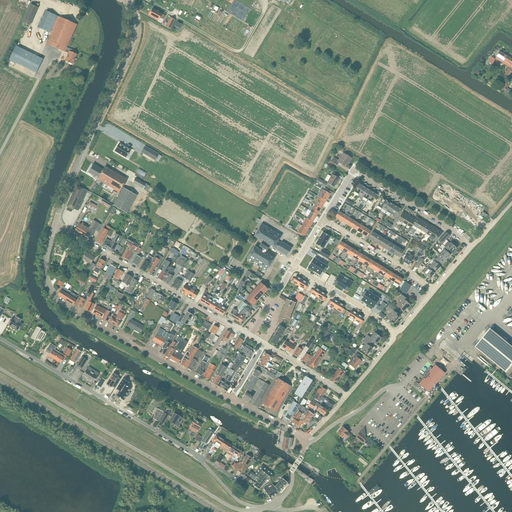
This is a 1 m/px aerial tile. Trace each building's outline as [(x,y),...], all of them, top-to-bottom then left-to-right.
[(22,22),(30,26),(38,7),(30,4),(22,22)] [(149,15),(158,20),(160,17),(163,19),(165,16),(161,14),(162,14),(152,9),(149,15)] [(50,33),(46,44),(65,52),(68,53),(65,61),(73,65),(77,55),(70,52),(71,50),(67,48),(77,25),(46,11),(39,28),(50,33)] [(167,24),(165,27),(166,27),(170,29),(175,20),(170,18),(167,24)] [(36,73),(43,59),(16,46),(9,60),(36,73)] [(496,59),(498,60),(505,64),(509,57),(502,53),(500,51),(496,59)] [(130,150),(119,144),(114,151),(125,158),(130,150)] [(145,146),(141,152),(155,160),(158,154),(145,146)] [(333,157),(330,161),(336,165),(338,162),(344,166),(346,163),(347,164),(351,158),(342,153),(338,160),(333,157)] [(127,179),(124,177),(105,166),(103,170),(93,164),(88,173),(98,179),(97,180),(119,193),(127,179)] [(146,173),(138,169),(136,173),(144,177),(146,173)] [(331,175),(327,182),(334,187),(339,179),(336,178),(338,175),(332,172),(331,174),(331,175)] [(133,183),(143,189),(147,191),(150,186),(136,178),(133,183)] [(359,184),(354,192),(358,194),(357,197),(362,188),(363,187),(364,187),(366,184),(364,183),(362,186),(359,184)] [(362,188),(357,197),(361,200),(368,189),(369,190),(371,186),(368,186),(366,184),(364,187),(363,187),(362,188)] [(77,186),(67,207),(68,208),(66,210),(71,212),(72,210),(74,210),(74,209),(78,211),(82,203),(87,191),(83,189),(77,186)] [(137,196),(136,195),(123,188),(113,205),(127,213),(137,196)] [(368,189),(361,200),(363,198),(368,200),(372,194),(373,192),(373,193),(375,189),(373,189),(371,191),(369,190),(368,189)] [(322,193),(319,197),(326,200),(330,194),(323,190),(322,193)] [(372,194),(368,200),(372,203),(374,199),(376,196),(377,197),(380,192),(377,191),(376,194),(373,193),(373,192),(372,194)] [(319,197),(315,204),(321,208),(326,200),(319,197)] [(382,198),(377,206),(382,209),(387,201),(390,198),(387,197),(385,200),(382,198)] [(105,211),(107,212),(111,206),(101,200),(100,202),(108,207),(105,211)] [(387,201),(382,209),(386,212),(391,204),(392,204),(394,200),(391,200),(390,203),(387,201)] [(88,205),(87,207),(94,211),(96,206),(91,203),(89,202),(88,205)] [(391,204),(386,212),(390,214),(395,206),(396,207),(398,203),(396,203),(394,206),(392,204),(391,204)] [(315,204),(310,211),(317,215),(321,208),(315,204)] [(395,206),(390,214),(395,217),(399,210),(400,211),(403,206),(400,206),(399,208),(396,207),(395,206)] [(310,211),(306,218),(313,221),(317,215),(310,211)] [(338,211),(335,217),(340,220),(344,215),(338,211)] [(403,212),(398,220),(402,223),(407,214),(403,212)] [(344,215),(340,220),(345,224),(350,218),(346,216),(347,214),(345,213),(344,215)] [(407,214),(402,223),(406,226),(412,217),(407,214)] [(350,218),(345,224),(351,227),(354,221),(352,219),(353,218),(350,216),(350,218)] [(412,217),(406,226),(409,227),(408,229),(410,230),(413,226),(412,226),(416,220),(412,217)] [(416,220),(412,226),(413,226),(417,228),(422,220),(417,217),(416,220)] [(306,218),(302,225),(308,229),(313,221),(306,218)] [(79,223),(75,230),(90,239),(95,230),(98,232),(102,225),(93,220),(90,227),(82,222),(81,224),(79,223)] [(422,220),(417,228),(421,231),(426,222),(422,220)] [(354,221),(351,227),(356,230),(360,224),(354,221)] [(426,222),(421,231),(425,234),(431,225),(426,222)] [(286,256),(292,248),(281,242),(281,243),(278,241),(281,236),(262,224),(254,237),(273,249),(273,248),(276,250),(286,256)] [(360,224),(356,230),(361,234),(365,227),(360,224)] [(106,225),(104,229),(103,228),(96,241),(101,244),(110,227),(106,225)] [(302,225),(297,233),(304,236),(308,229),(302,225)] [(431,225),(425,234),(430,236),(435,228),(431,225)] [(365,227),(361,234),(367,237),(371,231),(365,227)] [(435,228),(430,236),(434,239),(439,230),(435,228)] [(322,232),(315,244),(323,249),(330,237),(322,232)] [(372,232),(368,239),(373,242),(377,235),(372,232)] [(446,232),(438,241),(442,244),(450,236),(446,232)] [(106,238),(102,246),(112,252),(117,243),(121,236),(115,233),(111,240),(112,240),(111,241),(106,238)] [(377,235),(373,242),(378,245),(382,238),(377,235)] [(382,238),(378,245),(384,248),(388,241),(382,238)] [(130,247),(124,258),(129,261),(138,245),(128,239),(127,241),(124,239),(120,245),(125,247),(126,245),(130,247)] [(388,241),(384,248),(389,252),(393,244),(388,241)] [(341,242),(336,249),(338,251),(339,249),(342,251),(346,245),(341,242)] [(450,251),(452,253),(456,248),(450,243),(446,247),(445,246),(445,247),(446,247),(446,248),(450,251)] [(393,244),(389,252),(394,255),(398,248),(393,244)] [(138,254),(141,249),(143,247),(139,245),(138,247),(137,247),(135,252),(138,254)] [(346,245),(342,251),(347,254),(350,248),(346,245)] [(425,249),(418,245),(415,248),(419,251),(418,252),(421,255),(425,249)] [(254,246),(247,259),(266,271),(274,258),(267,254),(266,255),(260,252),(261,250),(254,246)] [(398,248),(394,255),(399,258),(403,251),(404,249),(402,247),(401,249),(398,248)] [(443,250),(439,254),(446,260),(450,255),(448,253),(450,251),(446,248),(446,247),(445,247),(443,249),(442,249),(443,250)] [(171,248),(169,251),(174,254),(177,256),(179,253),(179,252),(177,251),(177,250),(172,248),(171,248)] [(350,248),(347,254),(352,257),(356,251),(350,248)] [(320,252),(320,253),(327,258),(328,257),(330,254),(322,249),(320,252)] [(356,251),(352,257),(357,260),(356,262),(361,254),(356,251)] [(410,254),(407,251),(404,255),(405,256),(402,261),(409,265),(412,259),(411,258),(412,256),(410,254)] [(92,271),(95,265),(92,263),(95,258),(86,253),(82,259),(91,264),(88,269),(92,271)] [(413,259),(416,262),(421,256),(418,253),(413,259)] [(154,257),(150,264),(155,267),(159,260),(160,261),(162,257),(156,254),(154,257)] [(361,254),(356,262),(358,263),(359,262),(362,264),(366,257),(361,254)] [(435,258),(433,260),(440,267),(438,265),(440,263),(442,265),(446,260),(439,254),(436,259),(435,258)] [(139,257),(137,255),(132,263),(137,266),(142,257),(139,256),(139,257)] [(162,265),(162,266),(164,267),(162,271),(166,273),(170,267),(171,267),(175,259),(176,258),(173,256),(170,262),(165,260),(162,265)] [(241,276),(242,274),(229,266),(234,258),(232,257),(226,267),(241,276)] [(366,257),(362,264),(366,266),(365,267),(367,268),(368,267),(371,260),(366,257)] [(145,270),(151,260),(147,258),(146,261),(145,260),(141,267),(145,270)] [(182,267),(185,261),(183,260),(182,260),(180,258),(176,264),(182,267)] [(314,258),(307,268),(308,268),(314,272),(319,263),(320,262),(314,258)] [(96,266),(93,271),(98,274),(99,272),(101,269),(105,262),(100,259),(96,266)] [(371,260),(368,267),(373,270),(377,263),(371,260)] [(429,265),(426,267),(427,268),(432,272),(433,270),(436,272),(440,267),(433,260),(432,261),(433,262),(430,266),(429,265)] [(319,263),(314,272),(319,275),(321,272),(321,271),(324,267),(325,266),(325,265),(320,262),(319,263)] [(377,263),(373,270),(378,273),(382,267),(377,263)] [(151,274),(155,267),(150,264),(146,271),(151,274)] [(111,265),(106,273),(111,276),(116,268),(115,267),(111,265)] [(173,276),(172,275),(172,274),(175,269),(171,267),(163,281),(168,284),(173,276)] [(387,270),(382,267),(378,273),(377,275),(379,276),(380,274),(383,276),(387,270)] [(434,274),(432,272),(427,268),(426,267),(424,270),(424,269),(422,272),(429,279),(434,274)] [(217,275),(215,278),(217,279),(219,276),(220,277),(225,270),(222,268),(221,269),(220,272),(217,275)] [(123,272),(118,269),(114,277),(119,280),(123,272)] [(175,279),(176,279),(172,286),(177,289),(182,281),(183,278),(186,279),(191,272),(188,270),(183,277),(178,274),(175,279)] [(387,270),(383,276),(388,279),(392,273),(387,270)] [(156,275),(158,277),(158,278),(162,281),(166,273),(162,271),(160,274),(158,272),(156,275)] [(191,272),(186,279),(190,282),(195,275),(191,272)] [(392,273),(388,279),(387,281),(389,282),(390,282),(391,281),(394,283),(397,276),(392,273)] [(126,274),(122,282),(120,284),(124,286),(126,284),(128,285),(132,277),(126,274)] [(339,274),(334,283),(347,291),(353,282),(339,274)] [(206,287),(210,282),(211,282),(213,279),(212,278),(208,276),(202,284),(206,287)] [(293,282),(299,286),(302,280),(296,276),(294,279),(292,277),(290,281),(293,282)] [(397,276),(394,283),(399,286),(403,279),(397,276)] [(134,279),(130,285),(135,288),(138,281),(134,279)] [(302,280),(299,286),(306,290),(308,287),(306,286),(308,283),(302,280)] [(261,283),(257,287),(264,293),(267,289),(266,287),(267,285),(263,281),(261,283)] [(405,281),(401,287),(399,290),(406,294),(411,286),(405,281)] [(181,291),(188,295),(192,288),(185,284),(181,291)] [(131,294),(135,288),(130,285),(126,292),(131,294)] [(90,286),(86,295),(89,297),(92,293),(94,288),(91,287),(90,286)] [(63,287),(58,295),(66,300),(69,295),(67,294),(68,290),(63,287)] [(257,287),(253,291),(260,297),(264,293),(257,287)] [(145,298),(139,309),(143,312),(150,301),(155,291),(151,288),(146,298),(145,298)] [(192,288),(188,295),(195,299),(199,292),(192,288)] [(311,294),(317,298),(320,291),(314,288),(313,290),(311,289),(309,292),(311,293),(311,294)] [(253,291),(250,295),(256,301),(260,297),(253,291)] [(320,291),(317,298),(322,301),(324,302),(326,298),(325,297),(326,295),(320,291)] [(364,291),(361,296),(363,297),(361,301),(366,305),(372,296),(366,292),(364,291)] [(69,295),(66,300),(73,305),(76,300),(76,299),(77,296),(71,292),(69,294),(69,295)] [(117,292),(115,296),(121,299),(122,300),(124,296),(123,295),(117,292)] [(88,301),(84,309),(90,312),(94,304),(91,302),(92,301),(95,294),(92,293),(89,297),(88,301)] [(156,293),(153,298),(159,302),(160,300),(163,302),(166,298),(162,296),(163,295),(159,293),(158,294),(156,293)] [(204,293),(199,302),(204,304),(209,295),(204,293)] [(295,299),(301,302),(304,296),(298,293),(295,299)] [(209,295),(204,304),(208,307),(215,295),(214,294),(212,297),(209,295)] [(215,295),(208,307),(213,310),(217,303),(214,302),(216,300),(215,299),(217,296),(215,295)] [(250,295),(246,299),(252,305),(256,301),(250,295)] [(398,306),(404,311),(409,304),(407,302),(408,300),(402,295),(398,300),(401,303),(398,306)] [(79,296),(75,305),(81,308),(86,300),(79,296)] [(285,304),(280,317),(280,318),(281,318),(278,322),(281,324),(283,319),(289,321),(295,303),(294,302),(294,300),(289,298),(288,300),(287,299),(287,300),(280,296),(278,300),(285,304)] [(372,296),(366,305),(372,308),(374,304),(377,306),(377,305),(380,301),(377,299),(372,296)] [(217,303),(213,310),(218,313),(222,306),(223,304),(225,305),(227,302),(225,301),(227,298),(226,297),(225,298),(224,298),(223,300),(223,299),(222,302),(219,300),(217,303)] [(329,305),(335,309),(339,302),(333,299),(331,301),(330,300),(328,304),(329,305)] [(172,301),(165,312),(165,311),(162,316),(165,317),(168,313),(170,310),(173,311),(177,304),(172,301)] [(242,301),(236,308),(240,312),(243,308),(244,306),(245,305),(246,304),(243,302),(242,301)] [(339,302),(335,309),(341,312),(343,313),(345,310),(343,309),(345,306),(339,302)] [(377,306),(375,308),(381,312),(386,304),(382,302),(379,307),(377,305),(377,306)] [(388,303),(384,307),(386,309),(392,313),(387,318),(394,323),(400,316),(394,311),(393,311),(393,310),(395,308),(390,304),(388,303)] [(96,306),(92,314),(102,318),(106,310),(96,306)] [(109,306),(103,319),(108,321),(112,313),(112,314),(113,312),(115,312),(116,310),(109,306)] [(222,306),(218,313),(223,316),(227,309),(222,306)] [(229,316),(235,319),(238,314),(239,313),(238,312),(233,308),(229,316)] [(111,317),(109,322),(118,327),(120,323),(119,322),(122,318),(123,318),(123,319),(125,315),(124,315),(124,314),(125,312),(121,309),(120,312),(119,312),(116,317),(113,315),(111,317)] [(132,310),(127,318),(131,320),(127,327),(139,333),(143,326),(131,320),(136,312),(132,310)] [(348,317),(353,320),(357,314),(351,310),(350,313),(348,312),(346,315),(348,316),(348,317)] [(178,321),(181,323),(182,322),(187,325),(193,315),(188,312),(185,317),(182,315),(178,321)] [(238,314),(235,319),(241,323),(244,318),(245,315),(244,315),(242,314),(240,312),(240,313),(239,313),(238,314)] [(172,317),(170,320),(176,323),(177,320),(180,317),(174,313),(172,317)] [(357,314),(353,320),(359,324),(360,323),(361,324),(363,321),(362,320),(363,317),(357,314)] [(8,325),(18,330),(22,324),(19,323),(21,320),(16,317),(14,320),(12,318),(8,325)] [(314,322),(316,323),(316,324),(320,326),(321,326),(323,328),(326,323),(323,322),(321,325),(317,322),(319,319),(316,318),(314,322)] [(204,321),(201,327),(207,330),(210,324),(204,321)] [(324,328),(332,333),(335,327),(327,323),(324,328)] [(214,325),(210,332),(214,334),(218,328),(214,325)] [(275,345),(285,329),(281,325),(270,342),(275,345)] [(37,327),(31,338),(34,340),(36,338),(37,338),(36,339),(40,342),(45,333),(41,330),(40,332),(40,331),(41,329),(37,327)] [(160,328),(153,341),(161,346),(162,345),(163,346),(166,341),(170,334),(160,328)] [(506,373),(506,372),(509,369),(511,365),(511,346),(491,329),(476,347),(506,373)] [(218,345),(219,345),(216,350),(218,351),(220,346),(221,346),(224,341),(226,342),(227,339),(228,339),(229,336),(232,338),(234,335),(227,330),(223,336),(221,340),(218,345)] [(365,338),(372,344),(373,342),(376,344),(381,338),(375,333),(370,338),(367,336),(365,338)] [(160,352),(159,353),(160,353),(164,355),(170,346),(171,344),(170,343),(174,336),(170,334),(166,341),(163,346),(160,352)] [(311,337),(306,345),(309,347),(314,339),(311,337)] [(239,338),(234,345),(235,345),(234,348),(237,350),(243,340),(239,338)] [(281,347),(286,350),(293,339),(291,338),(288,342),(285,341),(281,347)] [(370,346),(372,344),(365,338),(362,342),(365,344),(361,349),(367,355),(372,349),(370,346)] [(293,339),(286,350),(291,353),(295,347),(292,345),(295,341),(293,339)] [(170,359),(176,362),(176,363),(177,363),(178,364),(178,363),(183,355),(181,354),(187,345),(182,342),(180,341),(179,343),(170,359)] [(174,342),(165,356),(169,358),(174,349),(177,344),(174,342)] [(238,350),(244,353),(243,355),(250,358),(253,352),(251,351),(253,349),(244,343),(242,345),(241,344),(238,350)] [(306,363),(312,353),(310,352),(315,345),(312,343),(301,360),(306,363)] [(316,354),(308,364),(314,368),(325,352),(328,348),(323,345),(321,347),(321,348),(320,348),(319,348),(316,352),(315,354),(316,354)] [(181,365),(187,368),(191,361),(198,349),(194,346),(190,353),(189,355),(188,356),(186,355),(184,358),(181,365)] [(300,348),(298,347),(293,355),(298,358),(304,347),(302,346),(300,348)] [(50,348),(48,351),(51,353),(49,356),(55,360),(58,354),(59,352),(55,349),(54,351),(50,348)] [(193,358),(187,368),(192,371),(203,352),(201,351),(200,350),(201,349),(199,348),(194,356),(195,357),(194,358),(193,358)] [(76,349),(72,357),(70,360),(75,363),(81,352),(76,349)] [(216,358),(215,360),(219,362),(220,360),(222,361),(223,361),(226,356),(225,356),(219,352),(218,351),(216,354),(217,356),(216,358)] [(58,354),(55,360),(61,363),(63,359),(64,360),(66,356),(64,355),(63,354),(59,352),(58,354)] [(259,364),(264,368),(271,356),(265,353),(259,364)] [(348,363),(349,365),(355,369),(362,361),(359,359),(361,357),(356,353),(348,363)] [(239,354),(236,359),(243,363),(246,358),(239,354)] [(80,359),(76,365),(81,369),(85,363),(87,360),(82,356),(80,359)] [(202,361),(195,373),(201,376),(203,372),(202,371),(207,364),(206,363),(209,358),(205,356),(202,361)] [(236,359),(233,364),(240,368),(243,363),(236,359)] [(211,364),(203,377),(208,380),(216,367),(211,364)] [(217,371),(211,382),(216,385),(218,382),(221,378),(220,378),(222,376),(222,375),(224,372),(227,367),(228,366),(225,364),(223,365),(222,364),(218,371),(217,371)] [(233,364),(231,369),(237,373),(240,368),(233,364)] [(435,365),(427,375),(436,383),(437,382),(444,373),(435,365)] [(255,369),(252,375),(259,379),(262,373),(265,375),(265,374),(273,378),(275,375),(261,367),(258,371),(255,369)] [(335,373),(330,380),(332,381),(334,383),(336,380),(339,376),(342,378),(345,373),(345,372),(339,368),(338,368),(335,373)] [(87,369),(82,377),(93,383),(98,376),(87,369)] [(231,369),(228,374),(234,378),(237,373),(231,369)] [(107,384),(111,387),(112,387),(118,377),(118,376),(113,373),(107,384)] [(228,374),(225,379),(231,383),(234,378),(228,374)] [(248,390),(247,392),(250,394),(259,379),(252,375),(244,388),(248,390)] [(426,394),(428,392),(436,383),(427,375),(419,384),(418,385),(417,387),(426,394)] [(118,377),(112,387),(115,389),(120,379),(118,377)] [(219,383),(217,386),(227,392),(231,385),(222,379),(221,378),(218,382),(219,383)] [(263,404),(276,412),(291,386),(278,378),(263,404)] [(306,378),(296,393),(304,398),(314,382),(306,378)] [(123,379),(116,389),(117,390),(117,388),(119,390),(119,391),(116,396),(124,401),(126,396),(127,397),(130,393),(128,393),(131,389),(126,386),(128,382),(123,379)] [(262,390),(254,405),(257,407),(270,385),(265,382),(261,390),(262,390)] [(319,388),(317,392),(318,393),(322,396),(326,390),(322,387),(321,389),(319,388)] [(246,392),(242,398),(246,401),(245,401),(247,402),(248,402),(249,402),(253,396),(251,395),(250,394),(247,392),(246,393),(246,392)] [(312,399),(312,400),(314,400),(315,399),(319,401),(320,400),(323,402),(325,399),(322,397),(322,396),(318,393),(317,392),(312,399)] [(294,402),(283,419),(288,422),(304,398),(301,397),(297,404),(295,402),(294,402)] [(157,408),(162,400),(157,398),(152,405),(151,405),(148,410),(151,412),(155,407),(157,408)] [(327,410),(318,404),(316,406),(318,408),(317,410),(324,415),(327,410)] [(163,425),(169,415),(166,413),(168,409),(169,408),(167,407),(165,409),(163,412),(163,413),(158,421),(163,425)] [(308,409),(300,420),(300,419),(299,421),(299,420),(296,425),(299,427),(302,423),(303,422),(306,424),(313,415),(311,413),(312,412),(310,410),(311,409),(308,407),(307,408),(308,409)] [(163,412),(158,409),(154,415),(155,415),(153,418),(158,421),(163,412)] [(291,422),(295,425),(297,422),(300,417),(302,414),(299,411),(291,422)] [(178,427),(183,418),(174,413),(169,421),(178,427)] [(202,424),(194,419),(189,428),(197,433),(202,424)] [(342,427),(337,433),(342,438),(343,436),(345,438),(349,434),(347,432),(348,431),(342,427)] [(199,444),(197,447),(199,448),(201,449),(202,448),(205,444),(206,444),(213,433),(209,430),(202,441),(201,441),(199,444)] [(367,439),(360,433),(356,437),(363,443),(367,439)] [(216,435),(212,442),(214,443),(215,444),(219,447),(220,445),(221,445),(223,441),(224,440),(216,435)] [(219,447),(227,452),(228,451),(232,445),(224,440),(223,441),(221,445),(220,445),(219,447)] [(226,460),(229,461),(232,456),(237,449),(232,445),(228,451),(227,452),(227,453),(229,455),(226,460)] [(237,449),(232,456),(235,459),(239,460),(241,457),(240,457),(243,452),(237,449)] [(238,465),(240,466),(241,464),(246,467),(251,458),(246,454),(241,463),(240,462),(238,465)] [(219,455),(215,460),(220,463),(223,458),(219,455)] [(242,473),(246,467),(241,464),(240,466),(239,466),(238,465),(232,475),(234,476),(235,474),(238,470),(242,473)] [(257,477),(259,479),(267,470),(262,466),(255,475),(250,471),(248,474),(250,476),(254,480),(257,477)] [(270,481),(275,476),(267,470),(259,479),(254,486),(259,489),(267,479),(270,481)] [(240,479),(235,486),(240,490),(244,484),(245,482),(243,481),(240,479)] [(263,488),(265,491),(269,498),(278,493),(287,483),(281,479),(274,486),(271,484),(268,485),(265,487),(263,488)]
